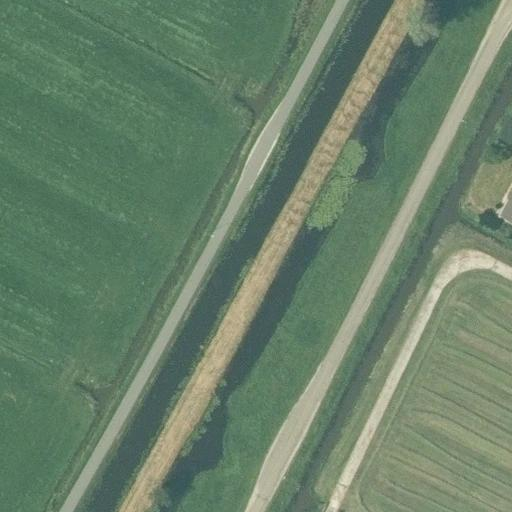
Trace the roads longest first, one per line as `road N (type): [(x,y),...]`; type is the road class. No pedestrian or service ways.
road 1 (unclassified): [(53,511),(339,0)]
road 2 (unclassified): [(252,511),(511,3)]
road 3 (track): [(511,274),(465,264),(432,292),(329,511)]
